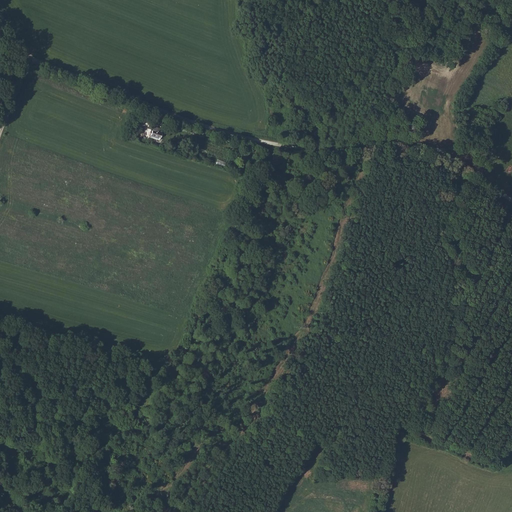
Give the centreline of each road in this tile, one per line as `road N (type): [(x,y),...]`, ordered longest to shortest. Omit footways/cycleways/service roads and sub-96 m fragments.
road 1 (unclassified): [(511,199),(439,156),(236,136),(28,57)]
road 2 (track): [(0,136),(28,57),(0,14)]
